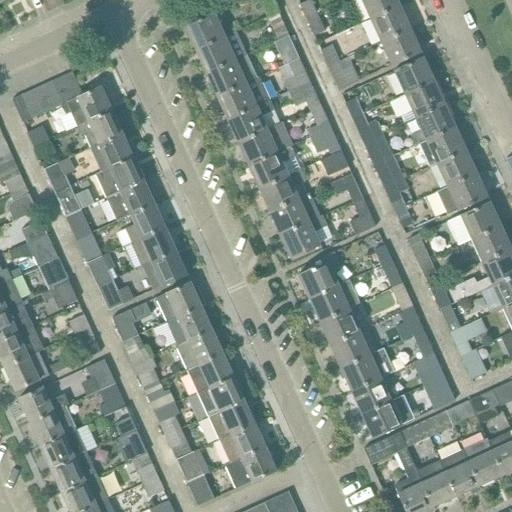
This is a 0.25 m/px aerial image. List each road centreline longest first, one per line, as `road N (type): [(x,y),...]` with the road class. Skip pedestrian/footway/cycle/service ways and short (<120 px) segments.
road 1 (residential): [(344,511),(111,14)]
road 2 (residential): [(511,134),(453,0)]
road 3 (residential): [(0,65),(111,14)]
